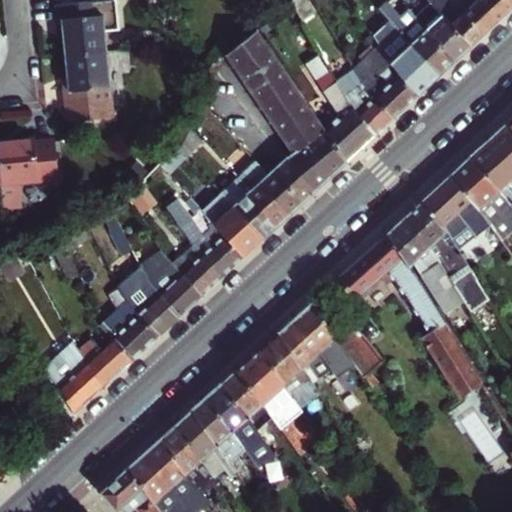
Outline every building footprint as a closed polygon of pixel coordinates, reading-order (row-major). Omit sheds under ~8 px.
[(68,56),(111,52),(109,31),(124,30),(120,0),(97,0),(87,1),(87,0),(67,0),(68,3),(60,4),(62,28),(65,27),(68,56)] [(296,0),(293,3),(319,49),(330,41),(307,0),(296,0)] [(389,0),(388,0),(380,7),(394,22),(395,24),(404,15),(389,0)] [(473,47),(502,21),(493,11),(489,15),(477,1),(478,0),(457,0),(453,4),(449,0),(430,0),(434,4),(473,47)] [(493,11),(502,21),(511,10),(511,0),(478,0),(477,1),(489,15),(493,11)] [(473,47),(434,4),(419,18),(459,60),(473,47)] [(394,22),(380,7),(371,16),(385,31),(394,22)] [(406,17),(404,15),(395,24),(400,29),(405,25),(408,28),(419,18),(412,11),(406,17)] [(443,75),(459,60),(419,18),(408,28),(405,25),(400,29),(443,75)] [(397,73),(420,97),(443,75),(400,29),(380,49),(387,58),(397,73)] [(228,53),(240,70),(272,49),(259,30),(228,53)] [(240,70),(251,86),(283,65),(272,49),(240,70)] [(396,119),(420,97),(397,73),(387,58),(380,49),(356,70),(367,88),(376,98),(396,119)] [(111,52),(68,56),(71,81),(67,81),(69,105),(73,105),(74,122),(116,118),(111,52)] [(251,86),(263,103),(294,82),(283,65),(251,86)] [(349,162),(378,135),(359,114),(352,107),(345,94),(338,82),(334,76),(321,85),(342,115),(326,129),(349,162)] [(338,82),(345,94),(354,89),(348,77),(338,82)] [(263,103),(274,119),(305,98),(294,82),(263,103)] [(367,88),(352,107),(359,114),(376,98),(367,88)] [(285,136),(316,114),(305,98),(274,119),(285,136)] [(378,135),(396,119),(376,98),(359,114),(378,135)] [(285,136),(297,153),(310,140),(325,127),(316,114),(285,136)] [(511,125),(509,122),(473,156),(500,185),(511,200),(511,125)] [(310,140),(334,176),(349,162),(326,129),(325,127),(310,140)] [(179,147),(185,154),(203,138),(197,131),(179,147)] [(0,140),(0,149),(3,183),(6,204),(23,203),(20,181),(61,177),(57,141),(37,143),(37,137),(0,140)] [(318,191),(334,176),(310,140),(297,153),(294,155),(318,191)] [(265,168),(300,207),(314,194),(318,191),(294,155),(289,160),(279,169),(272,161),(265,168)] [(511,251),(511,200),(500,185),(473,156),(452,176),(482,207),(494,226),(511,251)] [(283,223),(300,207),(265,168),(260,163),(247,175),(242,169),(237,174),(240,177),(283,223)] [(215,226),(219,231),(227,242),(245,258),(265,240),(241,214),(230,224),(189,176),(180,184),(193,200),(205,215),(210,220),(215,226)] [(494,226),(482,207),(452,176),(424,202),(446,228),(460,250),(494,226)] [(222,194),(241,214),(265,240),(283,223),(240,177),(222,194)] [(227,242),(219,231),(215,234),(211,229),(205,234),(186,209),(188,207),(181,197),(169,207),(196,243),(195,245),(205,258),(226,276),(245,258),(227,242)] [(190,206),(201,219),(205,215),(193,200),(190,202),(192,204),(190,206)] [(424,202),(409,217),(464,300),(471,312),(492,299),(460,250),(446,228),(424,202)] [(205,215),(201,219),(205,224),(210,220),(205,215)] [(392,232),(391,233),(412,267),(413,265),(416,263),(446,311),(464,300),(409,217),(392,232)] [(147,272),(143,265),(121,225),(110,231),(126,260),(129,259),(130,261),(133,260),(141,275),(147,272)] [(185,247),(192,241),(181,227),(173,235),(185,247)] [(485,383),(412,267),(391,233),(342,279),(360,299),(393,269),(432,333),(425,337),(463,397),(485,383)] [(183,316),(205,296),(182,278),(173,264),(164,250),(155,240),(148,247),(155,254),(143,265),(147,272),(148,274),(155,286),(183,316)] [(182,278),(205,296),(226,276),(205,258),(195,245),(173,264),(182,278)] [(81,275),(66,246),(56,251),(71,280),(81,275)] [(161,337),(183,316),(155,286),(148,274),(126,296),(132,308),(141,317),(161,337)] [(312,365),(321,380),(335,370),(340,378),(359,365),(339,337),(316,303),(283,334),(307,369),(312,365)] [(118,339),(133,362),(161,337),(141,317),(118,339)] [(357,324),(339,337),(359,365),(369,380),(387,367),(357,324)] [(77,414),(105,388),(91,363),(85,354),(69,368),(31,326),(25,330),(54,383),(56,381),(64,391),(77,414)] [(307,369),(283,334),(264,351),(303,407),(323,393),(307,369)] [(133,362),(118,339),(106,350),(91,363),(105,388),(133,362)] [(97,340),(84,352),(85,354),(91,363),(106,350),(97,340)] [(284,432),(306,412),(303,407),(264,351),(242,371),(278,424),(284,432)] [(242,371),(226,386),(262,438),(276,458),(285,452),(270,430),(278,424),(242,371)] [(226,386),(211,399),(234,434),(247,453),(259,470),(268,464),(276,458),(262,438),(226,386)] [(234,434),(211,399),(196,413),(219,447),(234,434)] [(215,451),(219,447),(196,413),(180,427),(203,462),(215,451)] [(164,442),(188,476),(203,462),(180,427),(164,442)] [(219,447),(225,455),(231,464),(240,461),(247,453),(234,434),(219,447)] [(188,476),(164,442),(149,456),(172,490),(188,476)] [(215,451),(220,459),(225,455),(219,447),(215,451)] [(226,468),(231,464),(225,455),(220,459),(226,468)] [(158,503),(172,490),(149,456),(133,470),(158,503)] [(231,464),(237,473),(244,483),(252,478),(240,461),(231,464)] [(231,464),(226,468),(232,477),(237,473),(231,464)] [(105,495),(119,511),(121,511),(125,509),(128,511),(137,511),(140,510),(141,511),(163,511),(158,503),(133,470),(105,495)] [(188,476),(172,490),(186,511),(205,511),(213,505),(188,476)] [(186,511),(172,490),(158,503),(163,511),(186,511)]
